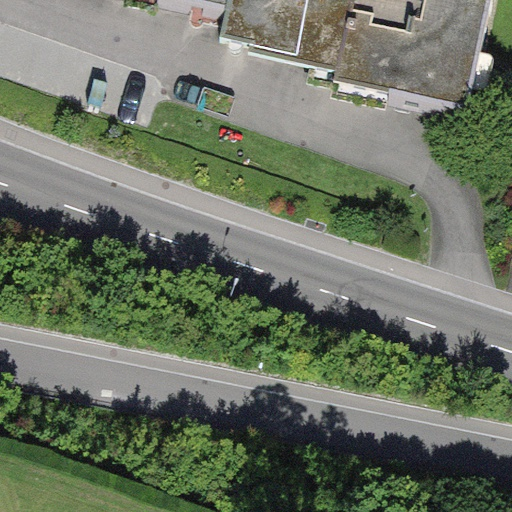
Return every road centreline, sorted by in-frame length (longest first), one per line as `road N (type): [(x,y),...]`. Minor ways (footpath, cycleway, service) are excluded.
road 1 (primary): [(0,177),(511,350)]
road 2 (residential): [(0,358),(511,459)]
